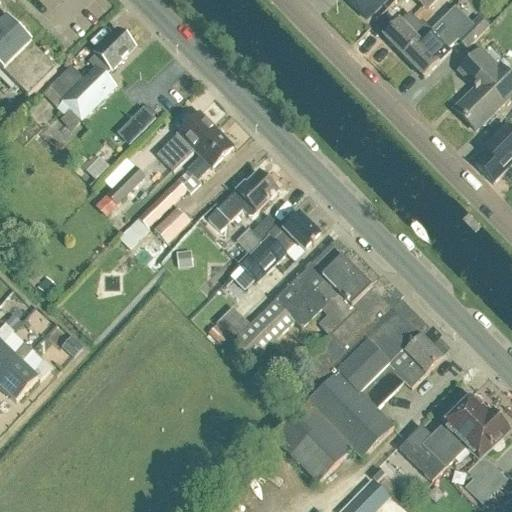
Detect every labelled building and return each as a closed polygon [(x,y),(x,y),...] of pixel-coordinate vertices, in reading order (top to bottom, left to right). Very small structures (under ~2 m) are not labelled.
[(342,0),(366,24),(389,0),(342,0)] [(415,0),(413,3),(422,12),(424,9),(428,12),(439,0),(415,0)] [(429,34),(401,60),(423,83),(439,68),(438,68),(451,56),(447,52),(456,43),(466,53),(489,31),(479,21),(472,28),(453,9),(429,34)] [(398,26),(382,41),(401,60),(429,34),(421,25),(419,28),(409,18),(399,27),(398,26)] [(0,19),(0,75),(27,104),(56,76),(0,19)] [(96,74),(85,84),(72,71),(43,100),(64,121),(71,114),(82,126),(115,93),(103,81),(110,74),(111,75),(134,52),(117,34),(93,58),(96,60),(89,67),(96,74)] [(454,114),(475,136),(510,101),(511,103),(511,83),(499,70),(497,72),(480,54),(459,76),(476,93),(454,114)] [(145,111),(131,125),(143,137),(157,123),(145,111)] [(216,135),(199,118),(157,160),(173,176),(194,156),(195,157),(216,135)] [(485,161),(475,170),(492,188),(511,168),(511,139),(510,137),(504,131),(479,155),(485,161)] [(200,162),(187,175),(118,242),(130,254),(150,235),(149,233),(187,196),(191,199),(202,188),(199,185),(200,183),(199,182),(209,171),(211,174),(233,152),(216,135),(195,157),(200,162)] [(117,211),(146,182),(127,163),(104,187),(112,194),(107,200),(107,201),(99,209),(109,219),(117,211)] [(216,216),(215,216),(215,217),(207,225),(219,238),(228,229),(229,229),(229,228),(242,215),(248,222),(252,222),(256,218),(257,218),(277,197),(275,195),(275,192),(270,187),(267,187),(258,178),(247,190),(245,188),(216,216)] [(191,227),(177,213),(154,236),(168,249),(191,227)] [(252,237),(263,248),(240,272),(257,289),(287,259),(286,258),(295,249),(304,257),(311,250),(312,251),(314,249),(313,248),(320,241),(299,220),(284,235),(269,220),(252,237)] [(86,251),(98,262),(117,241),(105,230),(86,251)] [(260,246),(252,237),(248,234),(236,246),(249,258),(260,246)] [(306,275),(233,347),(253,367),(293,327),(301,335),(320,317),(326,322),(317,330),(328,341),(300,369),(321,391),(402,307),(401,306),(398,309),(398,308),(403,303),(382,282),(377,287),(376,287),(379,284),(370,275),(368,277),(367,277),(370,274),(361,265),(358,268),(358,267),(360,265),(351,255),(347,259),(346,259),(349,256),(337,245),(311,270),(309,268),(305,273),(306,275)] [(177,273),(192,271),(191,255),(176,256),(177,273)] [(35,270),(25,282),(34,290),(45,278),(35,270)] [(48,282),(38,293),(48,301),(57,291),(48,282)] [(402,307),(321,391),(322,392),(304,410),(349,458),(352,456),(361,465),(393,434),(375,416),(403,388),(410,395),(450,356),(440,346),(437,348),(442,342),(432,332),(427,338),(426,337),(429,334),(420,325),(417,328),(417,327),(420,324),(411,315),(408,318),(407,317),(410,315),(402,307)] [(0,347),(2,349),(13,337),(5,329),(0,334),(0,347)] [(228,342),(216,329),(208,337),(220,350),(228,342)] [(74,363),(84,352),(70,341),(61,351),(74,363)] [(0,347),(0,384),(18,365),(20,368),(32,355),(24,348),(13,360),(2,349),(0,347)] [(32,379),(20,368),(18,365),(0,384),(0,392),(16,408),(38,385),(39,386),(51,374),(44,366),(32,379)] [(422,429),(398,452),(430,486),(466,452),(479,465),(466,478),(472,484),(465,491),(482,509),(507,484),(490,467),(489,468),(483,461),(508,437),(504,432),(506,429),(497,420),(495,422),(490,417),(488,420),(481,413),(483,411),(478,406),(476,408),(471,403),(453,420),(448,416),(439,424),(444,429),(432,440),(422,429)] [(349,458),(304,410),(271,442),(317,490),(349,458)] [(290,500),(306,485),(278,456),(263,471),(290,500)] [(379,473),(371,481),(377,488),(385,479),(379,473)] [(367,511),(355,501),(344,511),(367,511)]
